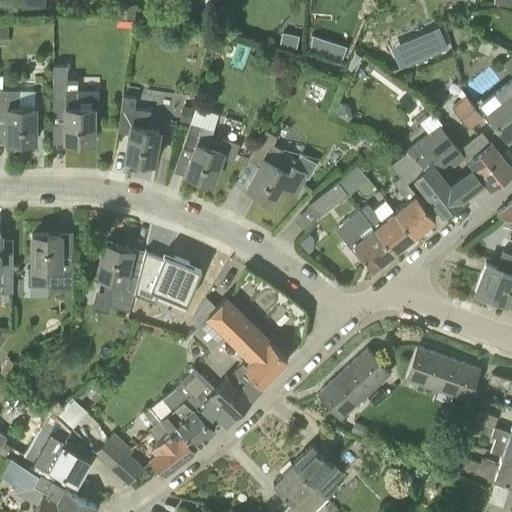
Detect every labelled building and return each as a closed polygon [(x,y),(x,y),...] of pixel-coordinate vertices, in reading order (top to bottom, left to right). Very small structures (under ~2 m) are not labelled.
[(28,11),(27,0),(18,0),(18,11),(28,11)] [(136,2),(118,2),(118,15),(136,16),(136,2)] [(437,30),(402,45),(408,61),(444,47),(437,30)] [(279,44),(296,47),(298,35),(282,32),(279,44)] [(347,46),(312,33),(311,48),(342,59),(347,46)] [(284,78),(287,66),(272,62),(268,74),(284,78)] [(53,90),(53,115),(65,115),(65,141),(93,141),(93,107),(98,107),(97,90),(77,90),(77,81),(67,80),(67,64),(53,64),(53,90)] [(410,86),(411,70),(397,77),(410,86)] [(508,140),(511,136),(511,76),(492,92),(499,101),(485,112),(508,140)] [(36,141),(36,106),(19,106),(20,89),(0,88),(0,114),(6,115),(6,140),(36,141)] [(470,126),(483,116),(466,93),(453,103),(470,126)] [(121,106),(117,131),(129,133),(125,158),(153,162),(158,128),(179,132),(180,119),(183,105),(183,103),(136,96),(122,94),(121,106)] [(350,117),(348,106),(344,103),(343,104),(339,101),(332,111),(337,114),(347,121),(350,117)] [(192,106),(183,105),(180,119),(190,121),(192,106)] [(240,139),(213,130),(213,129),(190,121),(181,145),(193,149),(185,173),(212,182),(220,157),(233,161),(240,139)] [(452,164),(465,154),(461,149),(440,122),(408,147),(408,148),(425,168),(414,177),(442,213),(485,180),(474,166),(462,176),(450,185),(435,167),(447,157),(452,164)] [(295,195),(307,171),(296,165),(298,160),(281,151),(282,148),(273,143),(277,135),(266,129),(249,160),(259,165),(246,188),(271,201),(280,186),(295,195)] [(380,141),(371,132),(366,137),(365,145),(370,150),(380,141)] [(474,166),(485,180),(490,187),(511,170),(511,168),(491,142),(488,145),(480,135),(461,149),(465,154),(474,166)] [(408,148),(390,163),(400,176),(397,179),(393,182),(407,200),(394,211),(414,235),(435,218),(406,183),(414,177),(425,168),(408,148)] [(318,217),(347,194),(337,182),(308,204),(318,217)] [(511,217),(511,200),(497,211),(511,217)] [(414,235),(394,211),(381,221),(367,203),(359,209),(394,251),(414,235)] [(359,209),(335,228),(350,247),(354,244),(370,265),(373,268),(394,251),(359,209)] [(0,284),(2,285),(2,293),(13,293),(13,285),(13,259),(1,259),(1,238),(1,233),(0,233),(0,284)] [(27,268),(27,285),(48,285),(48,290),(72,290),(73,259),(60,259),(61,233),(32,233),(32,268),(27,268)] [(105,242),(96,275),(106,277),(102,292),(102,294),(108,295),(105,304),(108,304),(110,305),(129,310),(134,293),(138,277),(136,276),(126,274),(132,249),(105,242)] [(138,277),(134,293),(154,301),(159,291),(186,302),(201,267),(168,254),(167,258),(145,249),(138,277)] [(511,286),(511,255),(506,271),(485,263),(475,291),(505,301),(510,285),(511,286)] [(206,294),(192,317),(198,323),(207,313),(226,332),(252,358),(244,366),(263,384),(287,359),(223,296),(217,303),(206,294)] [(212,347),(226,332),(207,313),(198,323),(193,328),(212,347)] [(132,331),(134,325),(129,320),(123,322),(121,328),(125,333),(132,331)] [(437,388),(448,357),(416,345),(405,377),(437,388)] [(342,369),(365,394),(390,371),(367,347),(342,369)] [(448,357),(437,388),(469,400),(480,368),(448,357)] [(24,368),(8,358),(0,370),(0,372),(16,382),(24,368)] [(244,366),(231,380),(227,376),(215,388),(193,367),(175,385),(201,410),(216,424),(223,418),(226,421),(249,397),(263,384),(244,366)] [(340,417),(365,394),(342,369),(317,392),(340,417)] [(507,389),(510,379),(492,373),(488,382),(507,389)] [(49,402),(56,383),(30,374),(23,393),(49,402)] [(211,426),(183,399),(172,388),(150,406),(160,419),(148,429),(157,440),(176,424),(195,447),(215,430),(214,430),(211,426)] [(387,395),(380,388),(369,399),(375,406),(387,395)] [(53,413),(71,429),(71,428),(86,412),(70,397),(54,412),(53,413)] [(40,426),(23,454),(37,462),(65,477),(75,483),(89,460),(62,444),(71,429),(53,413),(54,412),(50,409),(45,417),(40,426)] [(475,419),(493,426),(497,416),(478,409),(475,419)] [(490,434),(493,426),(475,419),(472,427),(490,434)] [(354,421),(350,431),(364,437),(368,427),(354,421)] [(162,472),(195,447),(176,424),(157,440),(152,444),(158,452),(150,458),(162,472)] [(511,458),(511,432),(510,432),(501,454),(511,458)] [(112,450),(103,459),(111,466),(126,452),(129,448),(113,433),(104,442),(112,450)] [(11,446),(3,441),(0,445),(0,453),(5,456),(11,446)] [(313,443),(293,463),(312,483),(324,494),(335,483),(343,474),(332,463),(313,443)] [(126,452),(111,466),(129,482),(143,467),(126,452)] [(511,484),(511,458),(501,454),(498,463),(482,457),(480,462),(462,456),(458,464),(493,477),(493,478),(511,484)] [(35,466),(32,471),(38,475),(33,484),(44,490),(43,493),(56,500),(52,507),(62,511),(90,511),(96,505),(61,486),(63,483),(65,477),(37,462),(35,466)] [(293,463),(273,483),(291,501),(284,509),(286,511),(311,511),(316,508),(313,505),(324,494),(312,483),(293,463)] [(18,486),(15,490),(38,502),(33,511),(32,511),(62,511),(52,507),(56,500),(43,493),(44,490),(33,484),(38,475),(32,471),(27,468),(23,474),(18,486)]
